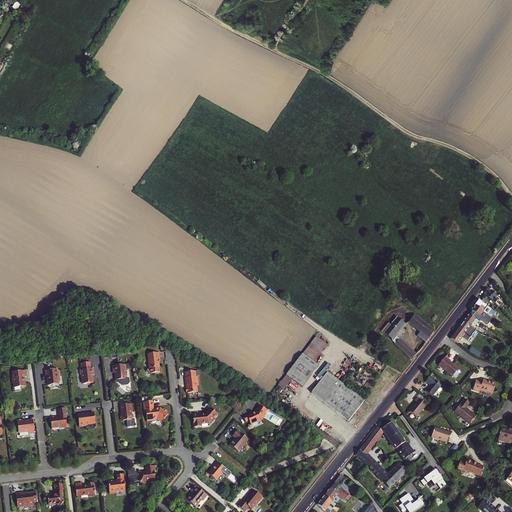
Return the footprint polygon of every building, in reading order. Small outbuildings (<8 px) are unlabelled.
[(484,293),(494,303),(498,300),(496,298),(497,297),(490,290),(489,291),(488,289),(484,293)] [(487,315),(497,323),(499,321),(500,320),(493,315),(496,312),(479,300),(474,306),(487,315)] [(484,319),(487,315),(474,306),(471,311),(483,320),(483,321),(487,325),(489,322),(484,319)] [(481,328),(484,324),(469,314),(463,321),(475,330),(478,332),(481,328)] [(434,332),(414,316),(409,322),(420,331),(417,335),(425,342),(434,332)] [(390,338),(394,343),(411,359),(415,355),(411,352),(410,349),(401,340),(396,340),(394,338),(405,324),(397,317),(391,325),(388,323),(381,331),(390,338)] [(458,328),(465,333),(470,337),(475,330),(463,321),(458,328)] [(457,343),(465,333),(458,328),(450,338),(457,343)] [(499,339),(484,330),(481,334),(482,334),(498,341),(499,339)] [(315,337),(302,354),(314,362),(327,345),(315,337)] [(475,356),(479,358),(481,353),(472,347),(469,352),(475,356)] [(160,361),(159,352),(147,354),(149,368),(158,367),(158,361),(160,361)] [(286,375),(291,379),(302,387),(318,366),(314,362),(302,354),(302,353),(286,375)] [(450,361),(451,361),(446,357),(439,365),(452,376),(458,368),(452,363),(450,361)] [(368,395),(379,373),(353,359),(341,380),(368,395)] [(125,370),(125,364),(111,366),(112,373),(114,373),(115,380),(125,379),(124,370),(125,370)] [(93,375),(92,368),(79,370),(79,375),(81,375),(81,384),(92,383),(91,375),(93,375)] [(25,386),(24,381),(23,381),(23,377),(24,377),(25,377),(24,370),(11,372),(12,378),(11,378),(11,384),(12,383),(13,388),(20,387),(20,388),(23,388),(23,386),(25,386)] [(57,373),(53,370),(44,371),(45,377),(46,377),(47,386),(58,384),(57,382),(58,382),(57,373)] [(186,372),(186,377),(188,388),(186,388),(187,393),(188,392),(188,393),(198,392),(197,385),(199,385),(198,376),(197,376),(196,371),(186,372)] [(333,388),(336,384),(324,374),(321,378),(333,388)] [(286,375),(275,389),(281,393),(291,379),(286,375)] [(432,397),(441,386),(435,381),(435,380),(430,376),(425,381),(430,385),(425,391),(432,397)] [(317,407),(333,388),(321,378),(305,397),(317,407)] [(492,393),(496,383),(483,379),(482,382),(476,380),(473,390),(479,392),(480,390),(492,393)] [(347,421),(363,400),(339,381),(322,402),(347,421)] [(427,405),(418,397),(415,401),(416,401),(408,410),(416,417),(427,405)] [(464,398),(454,411),(470,423),(476,416),(465,407),(469,402),(464,398)] [(145,406),(144,406),(145,412),(146,412),(147,421),(151,421),(151,419),(157,419),(161,422),(167,414),(166,413),(167,411),(163,409),(162,410),(160,408),(157,408),(157,409),(153,410),(153,409),(152,401),(144,402),(145,406)] [(121,420),(121,421),(130,420),(129,412),(131,412),(130,404),(119,406),(120,415),(119,415),(120,420),(121,420)] [(249,422),(261,407),(259,406),(255,412),(256,412),(255,413),(252,415),(251,414),(243,418),(245,423),(249,421),(249,422)] [(251,425),(257,422),(261,420),(262,421),(264,417),(264,416),(265,414),(267,411),(261,407),(249,422),(251,425)] [(207,413),(205,415),(198,415),(198,414),(193,415),(194,427),(202,427),(201,424),(213,423),(215,421),(215,419),(214,418),(218,414),(210,408),(206,413),(207,413)] [(54,417),(48,417),(49,424),(50,424),(50,428),(58,428),(58,429),(63,428),(63,427),(65,427),(64,417),(65,417),(64,409),(57,410),(58,417),(55,417),(54,417)] [(93,423),(93,413),(83,414),(83,413),(76,413),(77,425),(80,425),(80,426),(84,426),(86,424),(93,423)] [(32,432),(31,420),(25,420),(25,421),(21,422),(21,420),(15,420),(17,433),(26,432),(26,433),(28,432),(28,433),(31,433),(32,432)] [(382,428),(396,448),(397,448),(399,452),(404,460),(413,453),(405,441),(406,441),(392,422),(382,428)] [(381,481),(389,488),(406,471),(407,471),(405,469),(399,463),(387,475),(367,455),(366,453),(368,450),(382,432),(381,430),(380,430),(377,426),(356,454),(381,480),(381,481)] [(446,441),(449,432),(434,427),(431,436),(446,441)] [(382,432),(384,434),(394,449),(396,448),(382,428),(381,430),(382,432)] [(511,430),(508,429),(508,432),(501,430),(497,441),(511,445),(511,443),(511,430)] [(249,440),(237,431),(233,436),(235,438),(236,439),(234,440),(233,440),(229,445),(238,452),(249,440)] [(382,432),(368,450),(366,453),(367,455),(384,434),(382,432)] [(457,470),(480,477),(483,467),(476,465),(475,468),(471,467),(472,463),(466,461),(465,463),(465,464),(459,463),(457,470)] [(226,477),(230,472),(217,462),(214,466),(215,467),(213,469),(212,468),(208,474),(216,481),(221,475),(222,476),(223,474),(226,477)] [(147,473),(140,474),(139,478),(138,477),(136,482),(145,485),(146,482),(155,481),(154,467),(146,467),(147,473)] [(436,484),(440,489),(442,487),(443,488),(444,487),(444,486),(446,485),(434,469),(431,471),(432,472),(423,479),(424,479),(420,482),(424,486),(431,481),(434,485),(436,484)] [(117,482),(113,482),(113,481),(109,482),(109,483),(108,483),(109,494),(116,493),(116,492),(125,491),(124,485),(125,485),(125,478),(124,479),(123,474),(116,475),(117,482)] [(82,483),(74,484),(76,497),(77,497),(77,498),(81,498),(81,496),(88,495),(88,497),(94,496),(94,493),(95,493),(93,489),(94,489),(94,484),(93,484),(87,484),(87,486),(82,486),(82,483)] [(64,501),(62,500),(62,497),(63,497),(62,484),(54,485),(55,494),(53,497),(48,497),(48,496),(43,496),(43,497),(52,504),(56,504),(60,507),(64,501)] [(190,496),(189,496),(186,500),(195,508),(201,500),(202,501),(207,496),(195,487),(190,492),(192,494),(190,496)] [(342,496),(348,494),(342,489),(340,491),(337,488),(335,491),(330,487),(324,495),(332,501),(337,495),(341,498),(342,496)] [(237,506),(244,511),(247,507),(251,509),(256,503),(257,503),(260,500),(260,499),(261,497),(252,489),(248,494),(248,495),(249,495),(247,497),(246,497),(243,501),(241,500),(237,506)] [(34,502),(37,501),(35,492),(28,492),(28,494),(24,494),(24,493),(23,493),(16,493),(17,507),(23,507),(23,506),(28,505),(28,507),(34,506),(34,502)] [(408,494),(399,501),(402,504),(398,507),(401,511),(404,511),(407,510),(407,511),(412,511),(423,504),(419,499),(414,502),(408,494)] [(324,495),(321,500),(332,509),(336,504),(332,501),(324,495)] [(485,511),(491,511),(495,508),(485,499),(479,506),(485,511)] [(329,511),(332,509),(321,500),(317,504),(323,509),(326,511),(329,511)]
